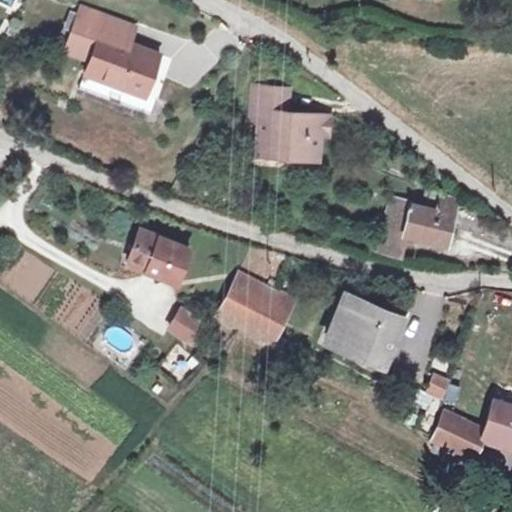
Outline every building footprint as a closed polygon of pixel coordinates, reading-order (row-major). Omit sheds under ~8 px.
[(145,95),(160,55),(129,43),(135,27),(80,7),(73,27),(72,30),(96,38),(90,57),(84,72),(145,95)] [(72,11),(67,25),(73,27),(78,13),(72,11)] [(96,38),(72,30),(65,48),(90,57),(96,38)] [(330,116),(286,112),(288,90),(254,88),(251,123),(260,123),(258,143),(277,145),(287,156),(319,159),(321,134),(328,135),(330,116)] [(277,145),(258,143),(257,154),(287,156),(277,145)] [(392,150),(385,167),(399,172),(406,156),(392,150)] [(404,232),(446,243),(450,228),(452,220),(458,199),(444,191),(438,211),(392,199),(387,217),(385,227),(404,232)] [(379,215),(374,250),(398,255),(404,232),(385,227),(387,217),(379,215)] [(141,229),(127,262),(177,281),(189,249),(141,229)] [(240,273),(235,284),(288,310),(293,299),(240,273)] [(235,284),(223,308),(247,320),(242,329),(271,343),(288,310),(235,284)] [(402,317),(346,294),(326,340),(389,366),(398,347),(391,344),(402,317)] [(219,317),(242,329),(247,320),(223,308),(219,317)] [(203,323),(181,309),(170,327),(191,341),(203,323)] [(443,399),(451,379),(434,371),(425,391),(443,399)] [(511,386),(504,384),(498,401),(511,405),(511,386)] [(511,405),(498,401),(493,399),(485,433),(511,440),(511,405)] [(481,429),(443,412),(432,437),(437,440),(448,445),(467,455),(469,456),(481,429)] [(448,445),(437,440),(433,448),(443,454),(448,445)] [(448,445),(443,456),(461,465),(467,455),(448,445)]
